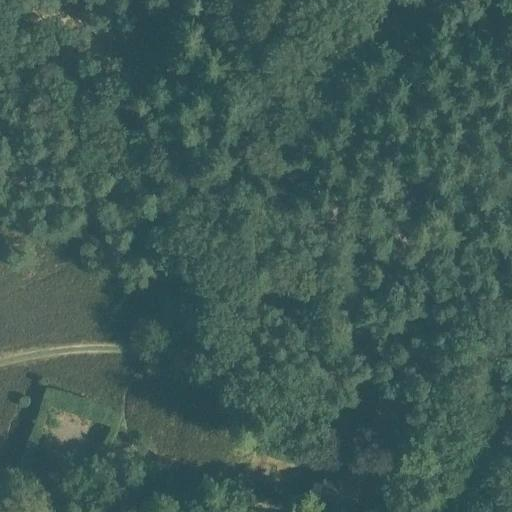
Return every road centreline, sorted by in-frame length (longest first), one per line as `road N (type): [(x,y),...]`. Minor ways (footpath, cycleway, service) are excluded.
road 1 (unclassified): [(511,240),(350,232),(248,206),(144,155),(0,53)]
road 2 (track): [(0,365),(30,355),(132,351),(218,383),(269,432),(337,450)]
